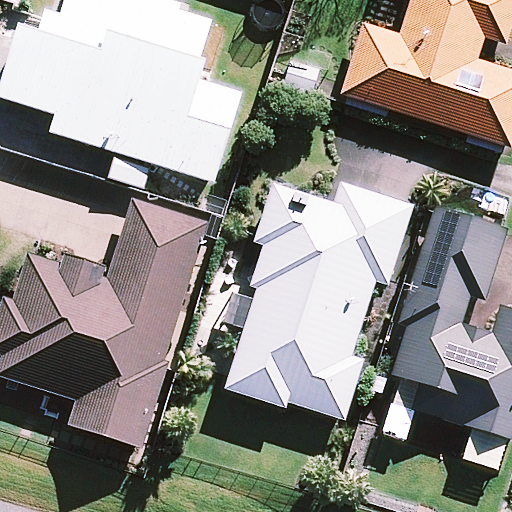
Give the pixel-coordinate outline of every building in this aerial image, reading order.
[(51,134),(112,154),(104,181),(143,193),(152,166),(212,184),(239,97),(194,83),(213,19),(151,0),(67,0),(62,17),(43,11),(35,36),(19,31),(0,92),(0,100),(56,118),(51,134)] [(511,20),(511,0),(412,0),(399,40),(363,29),(341,97),(509,150),(511,139),(511,74),(475,63),(483,39),(504,45),(511,20)] [(255,244),(265,247),(251,292),(236,287),(224,325),(245,332),(226,391),(287,411),(289,405),(344,422),(363,363),(351,359),(376,279),(388,283),(411,210),(338,187),(332,206),(273,188),(255,244)] [(205,226),(130,205),(110,277),(29,254),(16,302),(4,299),(0,312),(0,356),(2,357),(0,365),(0,380),(77,401),(69,428),(143,449),(205,226)] [(400,381),(393,408),(385,438),(408,444),(416,415),(511,440),(511,313),(502,311),(495,335),(462,326),(470,294),(488,299),(506,231),(434,212),(390,378),(400,381)] [(480,511),(488,470),(464,466),(457,508),(478,511),(480,511)]
